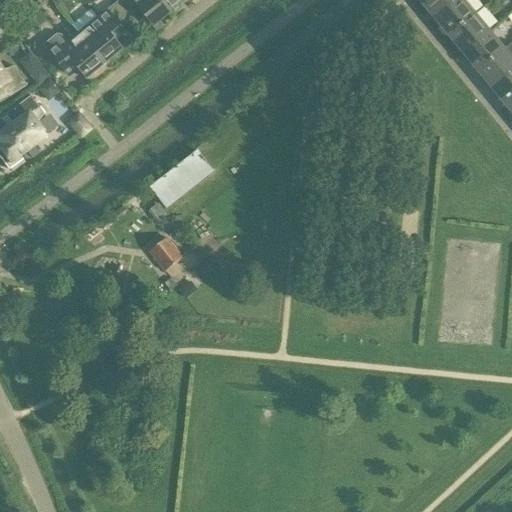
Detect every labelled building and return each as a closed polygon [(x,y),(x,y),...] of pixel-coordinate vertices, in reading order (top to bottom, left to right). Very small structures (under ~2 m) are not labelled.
[(169,13),(157,0),(129,0),(155,32),(163,25),(160,21),(169,13)] [(157,0),(169,13),(185,0),(157,0)] [(419,0),(418,1),(433,20),(457,0),(419,0)] [(457,0),(433,20),(448,38),(475,15),(462,0),(457,0)] [(78,33),(104,64),(122,49),(112,36),(121,28),(106,11),(97,18),(91,10),(72,26),(78,33)] [(448,38),(462,55),(490,33),(475,15),(448,38)] [(104,64),(78,33),(66,44),(60,36),(44,49),(65,74),(74,66),(85,80),(104,64)] [(462,55),(477,73),(504,50),(490,33),(462,55)] [(477,73),(491,90),(511,73),(511,44),(504,50),(477,73)] [(39,65),(29,74),(38,86),(49,77),(39,65)] [(0,66),(0,102),(23,88),(11,69),(3,71),(0,66)] [(511,73),(491,90),(506,108),(511,103),(511,73)] [(50,80),(38,90),(48,102),(57,95),(61,92),(50,80)] [(0,150),(0,155),(10,169),(23,159),(20,155),(45,136),(36,124),(41,117),(27,99),(3,117),(11,127),(0,135),(0,148),(1,150),(0,150)] [(67,125),(81,141),(93,130),(79,114),(67,125)] [(170,206),(202,177),(189,163),(157,193),(170,206)] [(166,240),(149,253),(165,273),(182,260),(166,240)]
